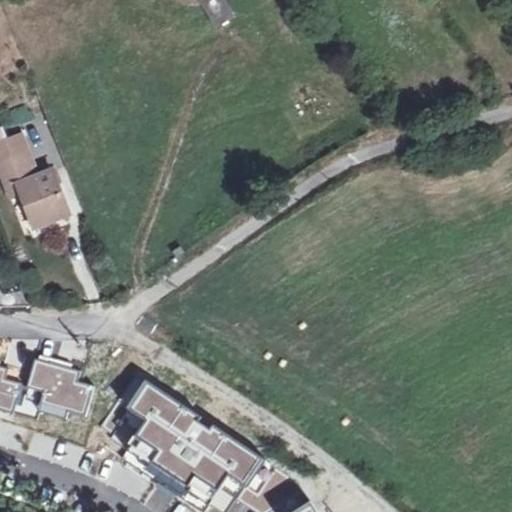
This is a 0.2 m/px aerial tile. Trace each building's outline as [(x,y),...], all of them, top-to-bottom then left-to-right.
[(227,0),(200,0),(218,28),(237,16),(227,0)] [(0,159),(28,149),(22,134),(0,142),(0,159)] [(455,140),(440,146),(446,159),(447,160),(461,154),(455,140)] [(434,164),(446,159),(440,146),(428,151),(434,164)] [(28,149),(0,159),(0,167),(9,189),(18,185),(22,194),(34,226),(69,213),(53,171),(39,176),(28,149)] [(18,185),(9,189),(12,197),(22,194),(18,185)] [(44,404),(87,414),(93,387),(75,383),(77,372),(69,370),(69,367),(35,359),(29,386),(47,390),(44,404)] [(0,406),(13,410),(19,386),(4,382),(7,370),(0,367),(0,406)] [(261,456),(234,438),(144,381),(126,407),(146,420),(137,433),(129,445),(156,462),(188,483),(195,472),(234,497),(245,480),(261,456)] [(316,511),(310,501),(291,511),(316,511)]
